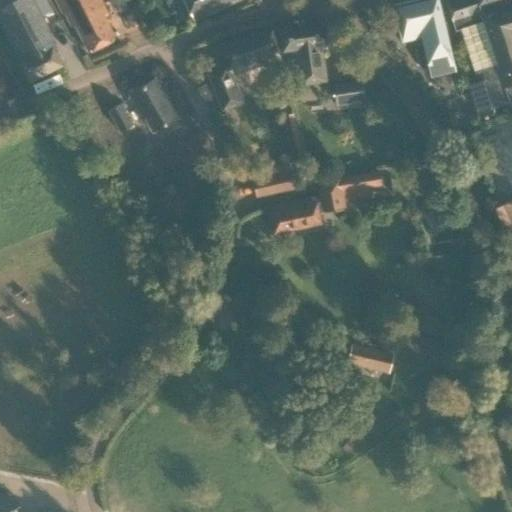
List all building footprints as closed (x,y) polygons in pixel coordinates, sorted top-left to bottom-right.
[(47,28),(32,0),(14,0),(0,7),(0,23),(19,61),(29,82),(63,65),(52,45),(44,29),(47,28)] [(55,0),(63,15),(65,14),(72,26),(75,25),(88,52),(115,38),(104,16),(108,14),(100,0),(55,0)] [(237,0),(184,0),(193,20),(237,0)] [(444,21),(438,0),(412,0),(393,5),(403,41),(419,37),(431,74),(458,65),(444,21)] [(455,31),(457,31),(460,29),(474,72),(486,69),(498,65),(484,21),(479,22),(471,0),(447,0),(446,1),(455,31)] [(511,0),(471,0),(479,22),(484,21),(498,65),(486,69),(490,80),(484,82),(493,109),(493,108),(511,103),(511,105),(511,104),(511,0)] [(326,81),(321,48),(326,48),(322,22),(280,28),(283,51),(291,50),(296,85),(326,81)] [(227,65),(209,74),(224,109),(239,103),(227,76),(280,59),(272,30),(219,46),(227,65)] [(332,84),(336,107),(367,101),(362,78),(332,84)] [(177,118),(154,79),(129,94),(144,119),(145,118),(153,132),(177,118)] [(483,79),(467,84),(477,114),(493,109),(493,108),(493,109),(484,82),(483,79)] [(212,96),(205,83),(197,88),(203,100),(212,96)] [(119,132),(133,125),(121,104),(108,110),(119,132)] [(256,194),(292,186),(288,166),(266,170),(268,180),(254,183),(256,194)] [(343,201),(341,192),(370,187),(382,185),(379,171),(339,179),(317,183),(319,196),(268,207),(274,233),(321,224),(319,213),(344,207),(343,201)] [(370,187),(341,192),(343,201),(371,196),(370,187)] [(511,199),(495,208),(511,242),(511,241),(511,199)] [(393,353),(352,343),(347,363),(389,373),(393,353)] [(349,439),(342,449),(349,454),(356,444),(349,439)] [(0,511),(16,511),(6,492),(0,494),(0,511)]
